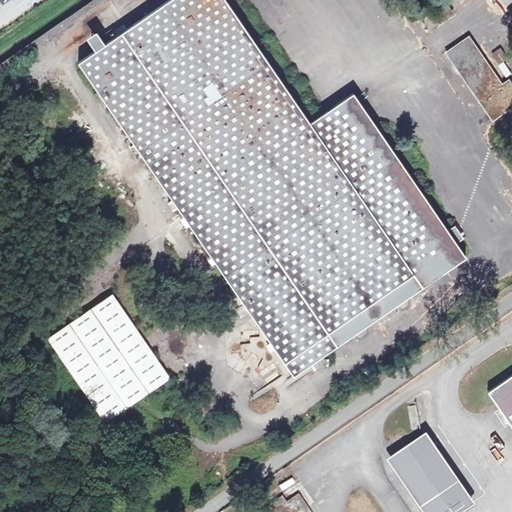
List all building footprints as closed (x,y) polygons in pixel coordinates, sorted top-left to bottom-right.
[(103,2),(102,0),(92,0),(46,32),(50,39),(103,2)] [(282,358),(292,375),(472,264),(459,243),(466,238),(456,221),(443,229),(358,92),(307,124),(229,0),(170,0),(104,41),(98,31),(87,38),(96,51),(83,59),(207,259),(213,256),(267,342),(263,344),(257,334),(248,339),(253,346),(262,341),(275,363),(282,358)] [(430,12),(422,19),(430,28),(438,21),(430,12)] [(112,39),(128,29),(124,24),(109,34),(112,39)] [(0,73),(50,39),(46,32),(0,64),(0,73)] [(511,108),(511,99),(470,35),(445,51),(491,122),(511,108)] [(115,295),(47,337),(101,424),(169,382),(115,295)] [(511,511),(511,374),(488,391),(498,407),(508,421),(511,426),(511,511)] [(498,407),(494,410),(504,424),(508,421),(498,407)] [(474,511),(423,435),(396,454),(436,511),(474,511)] [(506,440),(493,445),(499,457),(511,451),(506,440)]
